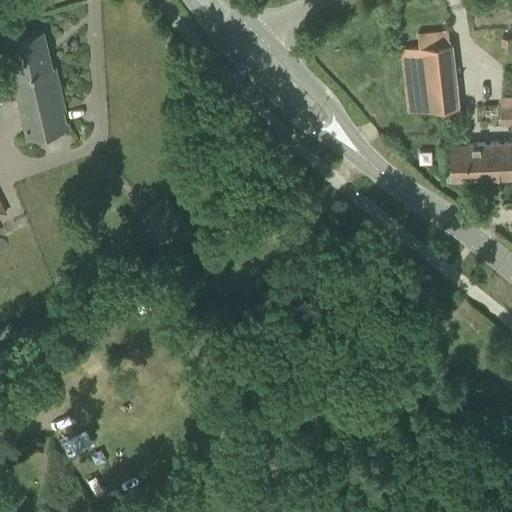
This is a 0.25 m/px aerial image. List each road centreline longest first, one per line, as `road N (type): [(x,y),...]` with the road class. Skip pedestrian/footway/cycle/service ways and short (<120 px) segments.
road 1 (track): [(229,511),(238,347),(273,204),(303,152)]
road 2 (tertiary): [(511,270),(358,153)]
road 3 (tertiary): [(230,52),(305,128),(358,153)]
road 4 (tertiary): [(358,153),(334,105),(259,32)]
